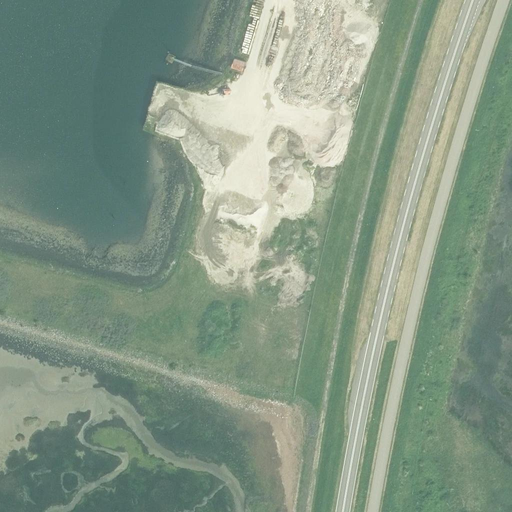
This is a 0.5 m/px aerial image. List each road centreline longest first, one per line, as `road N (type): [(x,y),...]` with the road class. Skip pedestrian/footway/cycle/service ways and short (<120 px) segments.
road 1 (unclassified): [(372,511),(410,322),(504,0)]
road 2 (secondary): [(375,340),(473,0)]
road 3 (trunk): [(343,511),(375,340)]
